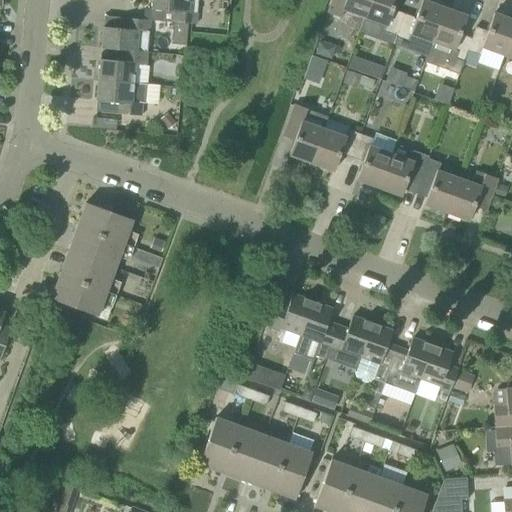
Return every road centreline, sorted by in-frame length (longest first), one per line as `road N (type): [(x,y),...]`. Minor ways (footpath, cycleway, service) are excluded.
road 1 (unclassified): [(511,321),(21,141)]
road 2 (track): [(0,490),(48,424),(74,362),(115,341)]
road 3 (unclassified): [(21,141),(36,0)]
